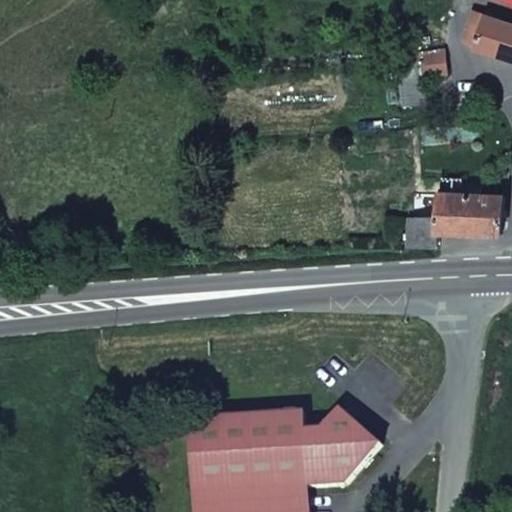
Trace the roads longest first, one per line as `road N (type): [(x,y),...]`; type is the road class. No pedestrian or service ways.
road 1 (primary): [(0,312),(475,275)]
road 2 (residential): [(475,275),(448,511)]
